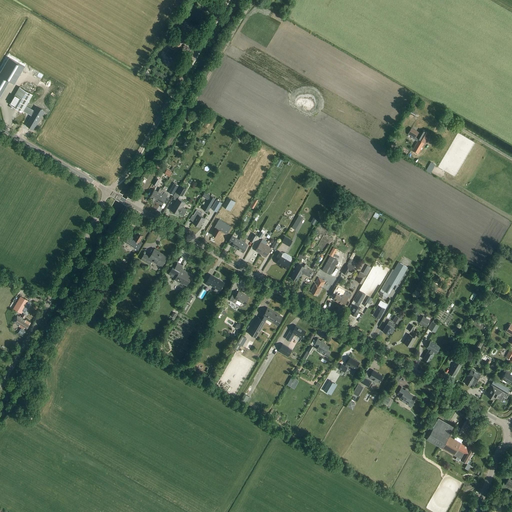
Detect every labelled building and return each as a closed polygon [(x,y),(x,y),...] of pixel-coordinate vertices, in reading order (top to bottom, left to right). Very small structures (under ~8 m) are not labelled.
[(185,21),(177,17),(174,21),(178,23),(174,31),(180,34),(184,26),(183,26),(185,21)] [(176,51),(181,44),(170,38),(166,45),(172,49),(171,51),(168,50),(165,55),(175,62),(176,61),(177,62),(179,58),(178,57),(179,56),(174,53),(175,51),(176,51)] [(9,58),(0,72),(0,96),(9,81),(14,84),(24,67),(9,58)] [(32,94),(20,87),(10,104),(11,105),(14,106),(16,108),(20,110),(22,111),(32,94)] [(26,105),(23,110),(32,116),(30,118),(32,119),(29,125),(34,128),(42,114),(35,110),(35,111),(26,105)] [(20,110),(16,108),(11,116),(14,118),(20,110)] [(411,138),(417,141),(412,151),(418,154),(425,140),(427,142),(431,135),(423,130),(421,134),(418,132),(411,128),(408,134),(412,136),(411,138)] [(167,169),(164,174),(170,177),(173,172),(167,169)] [(172,186),(168,193),(172,196),(177,189),(172,186)] [(181,186),(177,193),(183,196),(187,189),(181,186)] [(154,190),(149,197),(156,201),(160,193),(163,189),(160,188),(159,190),(158,192),(154,190)] [(160,193),(156,201),(162,205),(163,202),(166,204),(169,199),(166,197),(168,194),(164,192),(165,191),(163,190),(163,189),(160,193)] [(207,212),(215,198),(204,193),(202,196),(208,200),(203,209),(207,212)] [(228,197),(222,207),(230,211),(236,202),(228,197)] [(178,198),(176,201),(171,210),(178,214),(179,213),(183,216),(187,209),(182,207),(185,202),(178,198)] [(228,214),(232,218),(238,210),(235,207),(228,214)] [(196,217),(193,223),(199,227),(205,219),(200,216),(202,213),(196,210),(193,215),(196,217)] [(298,215),(291,227),(292,228),(295,230),(298,225),(302,217),(298,215)] [(216,228),(213,235),(217,237),(221,231),(227,234),(231,226),(226,224),(222,221),(219,219),(214,227),(216,228)] [(130,235),(126,242),(139,250),(143,243),(139,241),(142,236),(138,233),(135,238),(130,235)] [(239,240),(235,238),(236,237),(232,235),(228,243),(231,245),(237,249),(243,237),(241,235),(239,240)] [(285,236),(281,242),(289,247),(292,240),(285,236)] [(243,237),(237,249),(243,253),(248,245),(244,242),(246,238),(243,237)] [(260,242),(255,251),(260,254),(266,245),(260,242)] [(110,243),(105,250),(106,250),(106,251),(111,254),(114,249),(113,249),(115,246),(110,243)] [(271,248),(266,245),(260,254),(266,257),(271,248)] [(167,257),(155,249),(150,257),(144,254),(145,253),(141,259),(150,264),(152,260),(157,263),(156,264),(161,267),(167,257)] [(286,269),(290,262),(280,256),(282,254),(279,252),(276,257),(279,259),(276,263),(286,269)] [(330,256),(322,270),(330,275),(338,261),(330,256)] [(408,267),(399,262),(383,290),(389,294),(395,284),(397,285),(408,267)] [(183,284),(186,286),(190,280),(188,278),(189,276),(191,277),(192,275),(181,269),(183,266),(177,263),(174,268),(173,267),(168,274),(175,278),(174,280),(182,285),(183,284)] [(299,263),(296,269),(291,278),(296,281),(299,276),(300,276),(301,275),(302,275),(304,274),(310,277),(313,271),(299,263)] [(342,273),(346,275),(349,271),(351,273),(354,269),(347,264),(342,273)] [(359,272),(357,276),(359,278),(357,282),(361,284),(366,276),(359,272)] [(224,283),(214,277),(210,275),(205,284),(209,286),(210,285),(215,288),(214,291),(218,293),(224,283)] [(315,283),(311,290),(312,291),(311,293),(315,295),(316,294),(318,295),(322,287),(320,286),(321,285),(323,286),(325,282),(318,277),(316,281),(316,282),(318,283),(317,284),(315,284),(315,283)] [(337,292),(333,299),(338,302),(343,294),(340,293),(342,289),(338,287),(336,291),(337,292)] [(343,294),(338,302),(343,305),(348,298),(349,298),(351,295),(348,293),(345,291),(343,294)] [(360,291),(354,301),(356,302),(359,304),(365,294),(360,291)] [(249,298),(238,292),(237,295),(234,293),(229,300),(240,306),(242,303),(245,304),(249,298)] [(28,301),(21,297),(15,306),(23,311),(28,301)] [(380,301),(373,315),(379,318),(379,317),(380,317),(387,304),(380,301)] [(353,310),(351,314),(355,316),(355,315),(356,315),(360,308),(358,307),(359,304),(356,302),(354,305),(355,305),(352,310),(353,310)] [(258,317),(251,329),(248,333),(256,338),(266,321),(265,321),(266,319),(277,326),(282,316),(268,308),(263,317),(261,319),(258,317)] [(392,321),(398,324),(401,319),(405,314),(402,312),(399,318),(395,316),(392,321)] [(419,323),(426,327),(430,320),(432,317),(428,315),(426,318),(423,316),(419,323)] [(17,316),(13,322),(19,325),(19,326),(21,327),(23,329),(25,327),(27,328),(30,322),(26,320),(25,321),(17,316)] [(392,334),(395,329),(392,327),(393,326),(394,326),(395,324),(389,321),(387,324),(383,331),(388,334),(389,332),(392,334)] [(428,328),(435,333),(439,326),(432,321),(428,328)] [(305,331),(296,326),(292,333),(291,335),(288,333),(285,339),(290,341),(293,336),(294,334),(301,338),(305,331)] [(404,343),(410,347),(417,335),(415,333),(413,336),(410,334),(404,343)] [(323,355),(327,358),(330,352),(327,350),(329,347),(323,343),(324,342),(321,340),(321,341),(318,340),(319,339),(318,338),(314,345),(317,347),(316,349),(320,351),(319,353),(321,354),(322,353),(324,353),(323,355)] [(428,352),(427,352),(423,358),(429,362),(433,355),(432,355),(434,352),(436,353),(439,347),(430,342),(427,348),(429,350),(428,352)] [(278,352),(287,357),(292,350),(289,348),(289,347),(283,344),(278,352)] [(448,359),(452,361),(456,354),(452,352),(448,359)] [(479,354),(474,363),(478,365),(482,356),(479,354)] [(359,363),(350,357),(346,364),(345,367),(341,364),(338,369),(344,372),(347,368),(348,365),(355,369),(359,363)] [(454,375),(455,375),(460,367),(461,367),(463,363),(457,359),(450,370),(451,370),(449,374),(454,377),(454,375)] [(503,371),(505,372),(502,378),(511,384),(511,383),(511,375),(510,374),(511,372),(505,368),(503,371)] [(469,376),(465,383),(470,386),(471,384),(474,386),(478,380),(477,380),(480,374),(471,369),(468,375),(469,376)] [(363,378),(364,378),(361,383),(368,386),(370,382),(374,385),(376,381),(379,383),(382,376),(373,371),(371,374),(367,371),(363,378)] [(329,380),(323,391),(329,394),(335,383),(329,380)] [(498,398),(502,391),(506,394),(509,389),(494,380),(491,384),(493,386),(487,396),(493,400),(495,396),(498,398)] [(358,385),(353,393),(358,396),(362,387),(358,385)] [(408,392),(408,391),(405,389),(404,390),(402,389),(403,388),(401,387),(397,394),(401,396),(399,398),(402,400),(401,401),(405,404),(406,402),(407,403),(406,404),(411,407),(414,401),(410,399),(413,395),(408,392)] [(467,463),(474,450),(469,446),(468,448),(461,444),(463,440),(456,436),(454,440),(433,428),(427,439),(467,463)]
